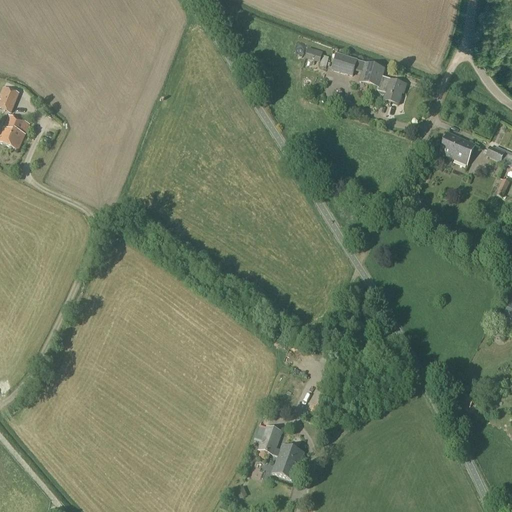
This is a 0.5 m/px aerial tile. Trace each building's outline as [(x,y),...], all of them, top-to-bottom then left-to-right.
[(365,65),(365,66),(365,65),(336,57),(332,70),(352,76),(353,73),(354,73),(362,76),(359,84),(377,90),(376,93),(385,95),(383,102),(398,107),(401,95),(402,96),(405,86),(383,79),(385,71),(372,67),(365,65)] [(0,105),(13,111),(14,108),(19,95),(5,89),(0,101),(0,105)] [(0,145),(18,153),(29,126),(9,118),(0,137),(0,145)] [(467,168),(475,147),(447,135),(438,156),(467,168)] [(489,148),(485,159),(500,165),(511,170),(511,158),(504,155),(494,151),(489,148)] [(502,200),(509,184),(502,181),(496,197),(502,200)] [(511,301),(499,325),(511,331),(511,301)] [(329,393),(338,368),(326,364),(318,389),(329,393)] [(469,410),(473,399),(462,394),(458,405),(469,410)] [(282,434),(265,428),(264,431),(258,429),(254,442),(260,444),(257,452),(272,457),(277,459),(271,475),(294,483),(304,455),(282,447),(280,452),(276,451),(281,439),(282,434)]
